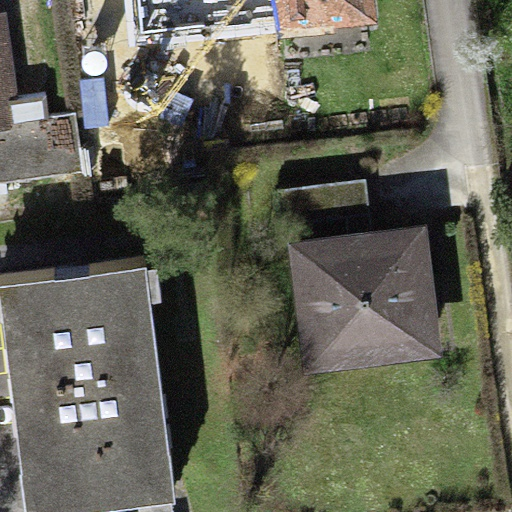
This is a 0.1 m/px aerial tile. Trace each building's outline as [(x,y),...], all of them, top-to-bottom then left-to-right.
[(129,0),(135,49),(377,24),(374,0),(129,0)] [(0,183),(83,173),(75,113),(47,116),(44,91),(16,94),(5,12),(0,12),(0,183)] [(373,218),(367,179),(272,193),(277,232),(373,218)] [(426,228),(287,244),(302,375),(441,359),(426,228)] [(143,269),(0,286),(0,325),(23,511),(109,511),(172,504),(143,269)]
